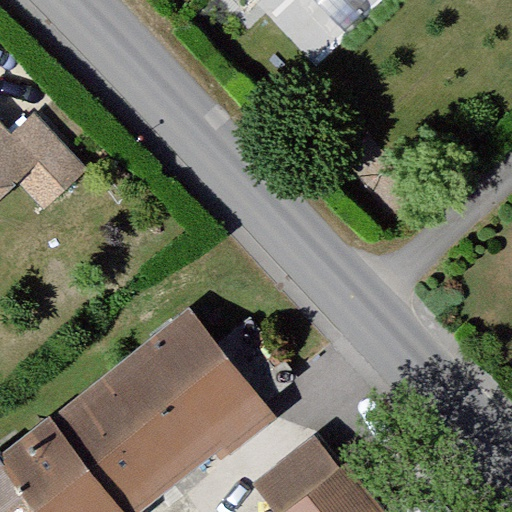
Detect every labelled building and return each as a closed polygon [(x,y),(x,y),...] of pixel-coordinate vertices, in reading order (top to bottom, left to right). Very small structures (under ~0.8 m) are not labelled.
[(26,135),(0,107),(0,209),(31,182),(66,144),(41,119),(26,135)] [(98,174),(66,144),(31,182),(62,211),(98,174)] [(162,511),(281,419),(202,318),(23,458),(65,511),(162,511)] [(290,511),(299,511),(339,482),(316,452),(271,486),(290,511)] [(395,511),(358,465),(339,482),(299,511),(395,511)]
